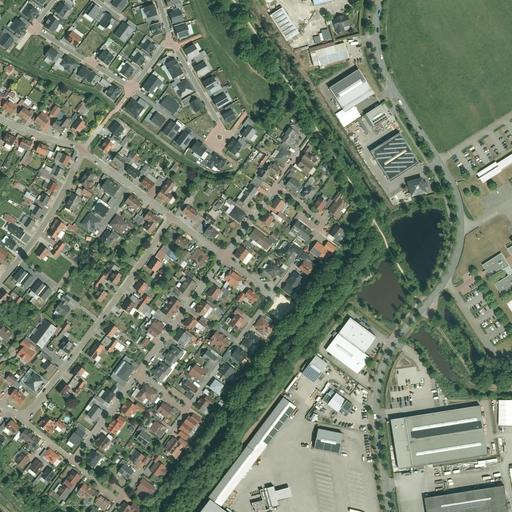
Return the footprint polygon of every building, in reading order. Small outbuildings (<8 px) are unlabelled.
[(127,0),(115,0),(111,5),(121,12),(129,1),(127,0)] [(69,9),(61,3),(54,12),(62,18),(69,9)] [(91,5),(85,13),(93,20),(101,10),(95,5),(93,7),(91,5)] [(157,15),(154,5),(144,8),(147,18),(154,16),(157,15)] [(28,6),(22,15),(31,21),(37,13),(28,6)] [(282,9),(270,16),(286,41),(298,34),(282,9)] [(170,14),(172,23),(183,20),(180,11),(173,13),(170,14)] [(107,13),(99,24),(109,32),(117,21),(107,13)] [(51,17),(43,28),(53,35),(60,24),(51,17)] [(349,25),(347,17),(333,20),(335,29),(336,29),(337,33),(343,31),(342,27),(349,25)] [(17,20),(10,29),(18,36),(25,26),(17,20)] [(150,27),(152,36),(163,33),(160,23),(157,24),(150,26),(150,27)] [(123,24),(115,36),(124,42),(133,30),(123,24)] [(177,29),(175,29),(178,38),(190,35),(187,26),(177,29)] [(313,37),(315,43),(330,39),(328,29),(321,30),(321,33),(319,34),(319,36),(313,37)] [(66,40),(75,47),(82,38),(73,31),(66,40)] [(6,35),(0,43),(0,45),(7,51),(14,42),(6,35)] [(142,45),(139,49),(149,56),(150,54),(152,55),(155,51),(153,50),(155,47),(150,43),(152,41),(146,37),(144,40),(147,42),(144,46),(142,45)] [(336,43),(309,50),(315,69),(349,59),(345,44),(337,46),(336,43)] [(195,45),(184,51),(189,60),(193,58),(200,54),(199,53),(195,45)] [(52,61),(58,53),(51,47),(45,55),(52,61)] [(100,57),(99,59),(108,65),(112,58),(110,56),(107,54),(104,52),(105,50),(102,48),(97,55),(100,57)] [(132,57),(129,61),(139,68),(140,66),(142,67),(145,64),(143,63),(145,60),(140,56),(142,54),(136,49),(134,52),(137,55),(134,59),(132,57)] [(200,54),(193,58),(195,61),(203,57),(206,55),(204,51),(199,53),(200,54)] [(70,74),(77,63),(67,56),(61,64),(65,67),(64,69),(70,74)] [(165,65),(170,61),(168,57),(163,59),(161,61),(164,65),(165,65)] [(203,57),(195,61),(198,66),(204,62),(206,61),(203,57)] [(180,75),(183,73),(175,59),(170,61),(165,65),(173,79),(180,75)] [(198,66),(194,68),(199,76),(209,71),(204,62),(198,66)] [(127,63),(119,74),(128,80),(134,71),(132,70),(134,67),(127,63)] [(10,74),(14,67),(9,64),(5,71),(10,74)] [(90,83),(96,74),(83,66),(77,75),(88,82),(90,83)] [(372,94),(357,70),(331,87),(346,110),(372,94)] [(164,83),(153,76),(148,83),(147,82),(142,89),(153,97),(164,83)] [(209,79),(202,82),(208,92),(215,87),(218,86),(213,78),(210,80),(209,79)] [(177,85),(181,83),(179,79),(175,82),(171,84),(173,88),(177,86),(177,85)] [(193,91),(187,79),(181,83),(177,85),(177,86),(180,90),(177,92),(180,98),(193,91)] [(121,92),(113,85),(105,95),(114,101),(121,92)] [(222,89),(217,91),(212,94),(215,99),(224,93),(226,93),(223,88),(222,89)] [(213,100),(218,109),(229,102),(224,93),(215,99),(213,100)] [(167,95),(160,105),(173,115),(181,106),(167,95)] [(190,104),(195,101),(194,100),(192,100),(190,96),(182,101),(185,106),(190,104)] [(5,98),(0,105),(8,112),(16,103),(13,101),(11,103),(5,98)] [(23,102),(29,106),(32,102),(31,101),(26,98),(23,102)] [(132,100),(124,110),(137,119),(144,109),(147,104),(140,99),(137,104),(132,100)] [(190,104),(195,113),(203,109),(198,99),(195,101),(190,104)] [(82,115),(88,108),(81,102),(75,110),(82,115)] [(224,108),(227,113),(231,110),(234,109),(232,104),(224,108)] [(21,105),(15,113),(25,119),(32,110),(28,107),(26,109),(21,105)] [(55,105),(50,114),(56,118),(61,108),(55,105)] [(389,117),(381,105),(365,115),(373,128),(389,117)] [(236,118),(231,110),(227,113),(222,115),(227,124),(236,118)] [(38,112),(32,119),(41,126),(49,116),(45,114),(43,116),(38,112)] [(55,118),(50,125),(58,132),(69,118),(63,113),(57,120),(55,118)] [(160,128),(166,120),(156,113),(150,121),(160,128)] [(77,116),(70,125),(77,130),(78,131),(85,121),(77,116)] [(248,126),(250,128),(254,123),(248,118),(243,125),(247,128),(248,126)] [(171,121),(162,133),(171,139),(180,128),(171,121)] [(115,122),(108,131),(114,136),(117,138),(124,129),(115,122)] [(283,133),(284,134),(291,139),(291,138),(293,139),(295,137),(293,135),(294,134),(296,136),(299,133),(296,131),(298,129),(291,124),(289,127),(288,126),(283,133)] [(184,131),(189,135),(192,131),(185,126),(182,130),(184,132),(184,131)] [(249,141),(256,132),(250,128),(248,126),(247,128),(241,135),(249,141)] [(14,135),(5,131),(1,139),(12,145),(17,136),(14,135)] [(189,135),(184,131),(184,132),(175,142),(184,149),(193,138),(189,135)] [(399,133),(370,151),(389,182),(419,163),(399,133)] [(281,140),(287,145),(291,148),(293,144),(292,143),(293,141),(291,139),(284,134),(280,140),(281,140)] [(104,137),(97,146),(105,151),(109,146),(111,147),(113,144),(104,137)] [(120,145),(123,147),(129,139),(126,137),(120,145)] [(33,143),(23,138),(19,147),(28,152),(33,143)] [(240,138),(237,143),(242,146),(244,148),(247,143),(240,138)] [(237,143),(233,140),(226,149),(235,156),(237,153),(240,150),(239,149),(242,146),(237,143)] [(280,146),(284,149),(287,145),(281,140),(279,142),(279,141),(277,144),(280,146)] [(207,149),(197,142),(191,150),(200,157),(201,158),(205,152),(207,149)] [(40,144),(35,154),(44,158),(48,149),(40,144)] [(300,151),(303,153),(304,154),(306,152),(309,147),(305,144),(300,151)] [(272,157),(281,164),(289,152),(284,149),(280,146),(277,150),(274,147),(269,154),(272,156),(272,157)] [(260,163),(266,155),(261,151),(259,154),(256,152),(252,157),(255,159),(255,160),(258,162),(260,163)] [(203,162),(208,155),(205,152),(201,158),(200,157),(198,160),(199,161),(200,159),(203,162)] [(314,157),(306,152),(304,154),(303,153),(296,163),(293,162),(292,164),(299,170),(300,168),(307,173),(307,172),(310,174),(314,167),(312,165),(314,162),(311,160),(314,157)] [(66,166),(69,157),(62,154),(58,163),(66,166)] [(206,166),(213,157),(209,154),(208,155),(203,162),(201,164),(205,167),(206,166)] [(226,162),(215,154),(213,157),(206,166),(211,170),(214,166),(219,171),(226,162)] [(495,163),(477,174),(483,183),(502,172),(500,170),(511,162),(511,154),(497,164),(495,163)] [(113,155),(110,159),(117,165),(120,161),(113,155)] [(270,159),(265,167),(269,170),(268,171),(273,174),(278,167),(276,166),(277,164),(270,159)] [(129,163),(124,170),(133,177),(138,170),(129,163)] [(58,176),(62,169),(52,164),(48,171),(58,176)] [(257,175),(257,176),(261,179),(261,178),(263,179),(268,171),(269,170),(265,167),(262,165),(260,167),(259,166),(255,171),(256,173),(256,174),(257,175)] [(94,173),(86,167),(76,181),(82,185),(86,186),(91,178),(90,178),(94,173)] [(282,185),(292,192),(299,182),(289,175),(291,172),(288,170),(282,179),(285,181),(282,185)] [(143,174),(138,181),(147,188),(152,182),(147,178),(143,174)] [(249,183),(255,187),(261,179),(257,176),(255,175),(254,174),(248,182),(249,183)] [(40,184),(51,190),(56,182),(44,176),(40,184)] [(167,177),(154,193),(166,202),(167,200),(170,203),(174,197),(167,191),(174,182),(167,177)] [(309,198),(315,190),(307,184),(310,180),(307,178),(302,184),(304,186),(299,193),(304,197),(305,196),(309,198)] [(420,179),(407,182),(410,194),(423,191),(420,179)] [(106,181),(100,189),(112,198),(119,189),(115,186),(114,187),(106,181)] [(256,188),(255,187),(249,183),(246,187),(243,185),(235,196),(238,198),(238,199),(245,204),(256,188)] [(78,193),(80,190),(94,198),(97,193),(95,191),(95,190),(89,187),(88,188),(86,186),(82,185),(81,188),(76,185),(73,190),(78,193)] [(209,196),(212,191),(208,188),(204,193),(209,196)] [(79,195),(69,190),(61,207),(71,211),(79,195)] [(333,199),(326,209),(337,217),(341,211),(342,211),(345,208),(342,206),(345,203),(342,201),(343,200),(338,196),(340,193),(337,190),(331,198),(333,199)] [(44,203),(48,195),(41,191),(37,199),(44,203)] [(26,192),(22,199),(25,200),(23,202),(31,206),(36,197),(26,192)] [(133,209),(139,201),(128,192),(122,200),(133,209)] [(177,213),(180,210),(191,218),(192,217),(194,219),(198,214),(196,212),(197,211),(186,202),(185,203),(184,202),(191,194),(188,192),(174,210),(177,213)] [(275,195),(268,204),(276,211),(275,213),(278,215),(283,218),(285,216),(280,212),(287,204),(275,195)] [(310,204),(319,210),(326,201),(317,195),(314,199),(310,204)] [(36,216),(41,208),(34,203),(29,211),(36,216)] [(100,203),(94,211),(103,217),(109,209),(100,203)] [(228,215),(240,223),(246,214),(235,206),(228,215)] [(153,223),(158,216),(147,208),(142,216),(135,211),(131,217),(139,223),(143,217),(146,219),(141,226),(149,232),(154,224),(153,223)] [(208,221),(202,231),(212,238),(219,228),(211,223),(214,219),(209,216),(210,214),(203,209),(200,214),(203,216),(202,217),(208,221)] [(276,218),(278,215),(275,213),(270,209),(268,212),(265,209),(257,219),(266,225),(267,223),(269,225),(272,221),(270,220),(273,216),(276,218)] [(89,213),(81,224),(92,233),(101,221),(89,213)] [(125,220),(117,214),(109,225),(121,234),(128,225),(131,227),(134,224),(126,218),(125,220)] [(29,228),(33,221),(26,216),(21,223),(29,228)] [(53,237),(63,223),(54,217),(48,226),(49,227),(45,232),(53,237)] [(306,236),(311,229),(296,218),(291,225),(287,222),(284,228),(293,235),(294,233),(298,236),(296,238),(304,244),(309,238),(306,236)] [(5,228),(18,238),(23,230),(11,221),(5,228)] [(334,222),(327,232),(338,240),(345,231),(334,222)] [(73,226),(69,224),(67,227),(75,232),(78,226),(74,224),(73,226)] [(266,236),(253,226),(246,235),(255,242),(254,243),(262,249),(263,247),(265,249),(268,245),(270,246),(275,240),(274,239),(276,236),(273,234),(271,237),(268,234),(266,236)] [(111,232),(108,230),(101,237),(102,238),(100,240),(108,247),(115,238),(118,240),(120,236),(113,230),(111,232)] [(187,240),(176,231),(171,237),(174,239),(172,241),(181,247),(187,240)] [(2,242),(10,248),(15,241),(8,236),(2,242)] [(299,254),(303,249),(286,237),(284,239),(283,238),(278,244),(280,245),(276,251),(286,258),(292,249),(299,254)] [(50,250),(49,251),(54,254),(64,242),(59,238),(50,250)] [(239,244),(231,254),(241,261),(243,259),(244,260),(253,249),(247,245),(250,243),(244,238),(241,241),(245,243),(243,246),(239,244)] [(315,240),(308,250),(319,258),(322,254),(326,257),(335,245),(326,239),(322,244),(315,240)] [(161,242),(153,254),(159,259),(164,252),(166,254),(170,248),(161,242)] [(511,242),(506,247),(511,255),(511,269),(502,253),(483,266),(491,279),(504,270),(508,276),(495,284),(503,297),(511,291),(511,300),(507,304),(511,311),(511,242)] [(47,249),(39,243),(33,252),(40,258),(41,257),(44,259),(47,255),(44,253),(46,251),(48,253),(49,251),(50,250),(48,249),(47,249)] [(204,251),(196,245),(188,256),(196,262),(197,261),(200,263),(206,255),(203,253),(204,251)] [(188,251),(184,248),(180,254),(184,257),(188,251)] [(160,262),(152,256),(146,265),(153,270),(149,275),(158,281),(162,275),(154,269),(160,262)] [(305,256),(297,266),(306,273),(314,263),(305,256)] [(127,263),(133,267),(136,262),(130,258),(127,263)] [(269,258),(262,268),(273,277),(275,273),(279,276),(285,268),(279,264),(278,265),(269,258)] [(239,279),(241,276),(229,268),(224,265),(221,269),(222,270),(219,274),(222,277),(233,286),(234,285),(240,290),(244,284),(239,281),(240,280),(239,279)] [(113,268),(106,277),(114,283),(120,274),(113,268)] [(186,273),(185,275),(189,277),(192,273),(185,268),(183,271),(186,273)] [(303,274),(295,268),(293,271),(285,282),(283,281),(280,285),(290,293),(295,286),(297,287),(300,282),(298,281),(303,274)] [(21,269),(14,279),(20,283),(27,274),(21,269)] [(103,276),(104,275),(99,271),(91,282),(96,285),(100,280),(105,283),(107,279),(103,276)] [(28,274),(27,274),(20,283),(26,288),(34,279),(28,274)] [(185,296),(196,282),(189,277),(185,275),(175,288),(179,291),(185,296)] [(139,278),(131,288),(139,293),(139,292),(141,293),(143,291),(148,284),(139,278)] [(39,281),(32,291),(38,296),(38,295),(45,286),(39,281)] [(219,288),(212,282),(205,290),(214,297),(220,288),(228,294),(230,291),(222,284),(219,288)] [(46,286),(45,286),(38,295),(44,300),(52,291),(46,286)] [(99,300),(105,291),(97,286),(91,295),(99,300)] [(174,297),(179,291),(175,288),(172,286),(170,290),(169,289),(166,292),(170,294),(174,297)] [(1,287),(0,288),(0,301),(1,302),(8,293),(1,287)] [(25,291),(20,287),(18,291),(17,290),(15,292),(10,289),(8,292),(9,295),(12,298),(11,300),(15,303),(16,302),(19,305),(24,298),(21,296),(22,294),(25,296),(27,293),(24,291),(25,291)] [(251,302),(257,294),(247,287),(243,292),(240,290),(234,298),(238,301),(240,298),(244,300),(246,298),(251,302)] [(126,297),(121,304),(129,310),(133,305),(143,312),(148,305),(143,301),(148,295),(143,291),(141,293),(138,297),(130,292),(127,297),(126,297)] [(54,311),(64,318),(72,308),(66,305),(71,299),(64,293),(60,299),(62,300),(54,311)] [(294,293),(291,297),(298,302),(300,298),(294,293)] [(174,297),(170,294),(160,308),(165,311),(169,315),(180,302),(174,297)] [(198,304),(195,307),(197,309),(196,310),(199,313),(200,311),(201,312),(198,315),(199,315),(207,321),(209,318),(203,313),(205,310),(206,311),(207,310),(209,311),(216,302),(208,296),(205,299),(203,297),(201,300),(200,299),(197,303),(198,304)] [(227,321),(236,328),(246,317),(240,313),(243,309),(237,305),(232,311),(234,312),(227,321)] [(160,318),(165,311),(160,308),(157,306),(151,313),(155,316),(156,315),(160,318)] [(207,321),(199,315),(198,318),(189,312),(182,321),(190,328),(194,323),(204,330),(209,323),(207,321)] [(265,315),(262,312),(253,323),(257,326),(256,327),(263,333),(266,330),(269,333),(275,325),(277,326),(280,323),(267,313),(265,315)] [(76,331),(83,323),(72,315),(68,320),(72,322),(69,326),(76,331)] [(156,315),(155,316),(146,328),(147,329),(154,334),(156,335),(165,323),(166,322),(160,318),(156,315)] [(349,319),(326,351),(358,374),(369,358),(365,355),(377,338),(349,319)] [(103,330),(110,335),(112,333),(116,336),(121,328),(110,320),(103,330)] [(56,329),(46,321),(39,330),(49,338),(56,329)] [(2,322),(0,324),(0,335),(4,339),(12,331),(2,322)] [(180,325),(172,336),(175,338),(174,340),(178,342),(179,340),(182,342),(189,332),(180,325)] [(222,347),(230,336),(217,326),(208,337),(222,347)] [(263,337),(251,328),(249,331),(248,330),(245,334),(246,335),(241,341),(249,347),(250,346),(253,349),(256,345),(253,343),(254,341),(258,344),(263,337)] [(42,348),(49,338),(39,330),(31,340),(42,348)] [(108,343),(105,346),(110,349),(113,344),(120,349),(123,345),(120,343),(121,341),(113,335),(111,338),(105,334),(102,339),(108,343)] [(150,337),(144,334),(139,341),(144,345),(150,337)] [(22,344),(15,352),(26,361),(35,350),(28,344),(30,342),(23,336),(19,341),(22,344)] [(66,349),(72,342),(64,336),(63,338),(61,336),(59,339),(61,340),(58,343),(66,349)] [(97,338),(86,352),(93,357),(94,357),(96,358),(97,359),(101,355),(98,352),(104,344),(97,338)] [(164,350),(162,353),(166,356),(172,360),(173,361),(177,355),(180,357),(186,348),(183,346),(182,348),(173,341),(171,345),(170,344),(167,347),(168,348),(165,351),(164,350)] [(248,350),(238,343),(232,350),(228,347),(223,354),(227,357),(230,353),(237,358),(238,357),(241,360),(248,350)] [(219,359),(223,354),(215,349),(214,350),(208,346),(201,355),(211,362),(215,357),(219,359)] [(40,364),(49,371),(55,363),(50,359),(56,352),(51,347),(47,352),(42,348),(39,351),(44,355),(41,358),(43,360),(40,364)] [(227,357),(223,354),(219,359),(223,363),(218,369),(228,376),(228,375),(230,377),(234,372),(232,371),(236,365),(226,358),(227,357)] [(171,362),(172,360),(166,356),(164,359),(161,357),(155,367),(153,366),(150,369),(162,377),(166,372),(168,373),(175,365),(171,362)] [(327,365),(315,356),(301,375),(313,384),(327,365)] [(189,369),(188,370),(197,377),(202,371),(205,373),(209,368),(204,364),(203,366),(195,360),(192,364),(190,362),(186,367),(189,369)] [(130,373),(134,369),(124,361),(115,374),(125,381),(128,377),(129,377),(131,374),(130,373)] [(78,362),(71,372),(77,377),(81,372),(85,375),(89,370),(78,362)] [(5,377),(21,388),(26,381),(10,370),(5,377)] [(182,383),(180,386),(191,393),(197,383),(192,379),(193,377),(182,370),(179,373),(183,375),(179,381),(182,383)] [(43,381),(33,373),(24,385),(34,392),(43,381)] [(73,386),(71,389),(76,392),(85,380),(80,377),(78,379),(73,375),(69,380),(71,382),(71,384),(73,386)] [(224,381),(215,375),(208,384),(217,391),(224,381)] [(63,379),(56,388),(66,396),(70,392),(66,389),(70,384),(63,379)] [(137,399),(141,402),(143,399),(145,401),(148,397),(151,399),(158,390),(145,380),(140,387),(136,385),(132,390),(133,393),(137,396),(136,398),(137,399)] [(15,386),(9,393),(20,401),(25,394),(15,386)] [(108,403),(118,389),(115,386),(111,392),(107,389),(101,398),(108,403)] [(198,399),(194,404),(205,413),(209,407),(207,405),(208,404),(210,405),(215,399),(206,392),(205,394),(203,392),(200,396),(199,395),(197,398),(198,399)] [(336,393),(327,405),(337,413),(342,407),(347,411),(352,405),(336,393)] [(153,410),(150,409),(141,402),(137,399),(135,402),(128,397),(126,400),(125,399),(122,403),(123,404),(120,408),(129,415),(130,414),(132,416),(136,411),(133,409),(136,406),(141,410),(142,409),(150,414),(153,410)] [(166,415),(173,406),(162,398),(159,403),(156,401),(150,409),(153,410),(155,412),(157,408),(166,415)] [(208,497),(220,507),(295,408),(283,398),(208,497)] [(511,425),(511,399),(499,400),(499,425),(511,425)] [(54,403),(50,400),(46,405),(50,408),(54,403)] [(103,411),(95,405),(87,415),(95,421),(103,411)] [(479,408),(391,422),(399,471),(487,457),(479,408)] [(188,411),(177,425),(180,427),(177,431),(185,437),(188,433),(190,434),(195,428),(192,425),(197,420),(198,421),(201,417),(193,410),(191,413),(188,411)] [(114,415),(106,426),(115,432),(126,417),(119,412),(116,417),(114,415)] [(148,427),(159,436),(167,425),(161,420),(163,418),(156,412),(153,416),(155,418),(153,421),(150,420),(147,424),(150,425),(148,427)] [(41,417),(38,422),(49,431),(54,425),(51,422),(54,419),(46,413),(42,418),(41,417)] [(19,423),(10,416),(4,424),(13,431),(19,423)] [(58,417),(53,422),(56,424),(57,424),(61,427),(62,425),(67,429),(70,425),(65,422),(58,417)] [(145,444),(152,435),(144,429),(146,427),(140,423),(136,428),(139,430),(134,435),(145,444)] [(40,437),(26,425),(24,427),(22,425),(17,431),(20,433),(19,433),(34,445),(32,447),(35,449),(40,443),(37,441),(40,437)] [(81,439),(85,433),(78,428),(74,433),(69,440),(74,444),(75,442),(78,444),(82,439),(81,439)] [(102,431),(94,441),(103,448),(110,439),(113,441),(115,439),(117,440),(119,438),(118,438),(116,437),(113,435),(113,434),(107,429),(104,433),(102,431)] [(318,430),(314,450),(338,454),(342,434),(318,430)] [(188,439),(180,434),(177,437),(173,433),(163,446),(166,448),(163,451),(168,454),(170,451),(176,455),(181,448),(179,446),(179,445),(182,447),(188,439)] [(22,466),(30,456),(27,454),(29,451),(22,445),(17,451),(17,450),(13,455),(14,456),(12,457),(14,459),(22,466)] [(60,453),(49,445),(47,448),(45,446),(40,453),(42,455),(43,454),(53,462),(53,461),(56,463),(60,458),(57,456),(60,453)] [(88,456),(85,461),(94,467),(97,463),(98,464),(101,461),(100,460),(102,458),(106,461),(107,460),(110,463),(112,460),(104,454),(105,453),(97,447),(95,449),(94,448),(92,451),(90,450),(87,455),(88,456)] [(136,447),(128,456),(132,459),(132,460),(138,465),(142,460),(145,462),(151,455),(144,450),(142,452),(136,447)] [(155,459),(149,467),(150,468),(150,469),(156,474),(157,473),(158,474),(161,471),(163,473),(167,468),(164,466),(165,464),(158,458),(162,453),(158,450),(152,458),(155,459)] [(44,462),(37,456),(31,464),(29,462),(25,467),(27,469),(27,468),(34,473),(36,471),(37,472),(44,462)] [(121,463),(117,469),(118,469),(116,471),(120,473),(121,472),(127,477),(134,468),(126,462),(128,460),(122,456),(121,457),(118,461),(121,463)] [(487,468),(499,466),(498,459),(486,460),(487,468)] [(56,470),(48,464),(43,471),(41,469),(32,481),(34,483),(41,474),(49,480),(56,470)] [(74,483),(81,473),(74,467),(66,477),(65,476),(62,480),(63,481),(55,491),(63,497),(71,487),(70,486),(72,482),(74,483)] [(155,484),(142,475),(138,481),(135,485),(137,486),(135,489),(143,495),(146,491),(148,493),(155,484)] [(87,498),(95,488),(82,477),(76,485),(78,486),(76,489),(77,490),(76,492),(79,494),(80,493),(87,498)] [(424,497),(426,511),(507,511),(503,484),(424,497)] [(91,498),(104,508),(110,500),(99,491),(100,490),(98,488),(91,498)] [(274,488),(267,490),(272,509),(279,507),(278,503),(293,499),(290,489),(276,493),(274,488)] [(124,499),(117,509),(120,511),(132,511),(133,511),(129,509),(130,508),(135,511),(137,510),(139,511),(141,511),(144,509),(140,506),(140,505),(132,499),(130,503),(124,499)] [(224,511),(210,502),(202,511),(224,511)]
